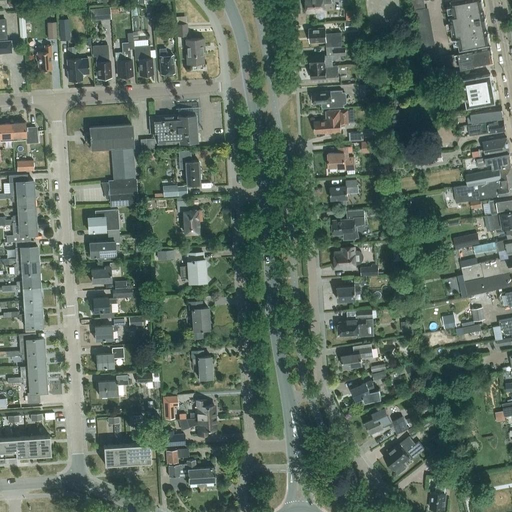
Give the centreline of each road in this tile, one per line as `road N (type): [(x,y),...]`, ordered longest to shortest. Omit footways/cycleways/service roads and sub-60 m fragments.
road 1 (residential): [(78,482),(55,99)]
road 2 (residential): [(265,194),(237,195),(252,438),(260,446),(289,444)]
road 3 (residential): [(321,392),(304,158),(293,149),(260,153)]
road 4 (tertiary): [(265,194),(288,398)]
road 5 (residential): [(55,99),(249,83)]
road 6 (residential): [(253,107),(283,99),(277,0)]
road 7 (residential): [(387,497),(321,392)]
